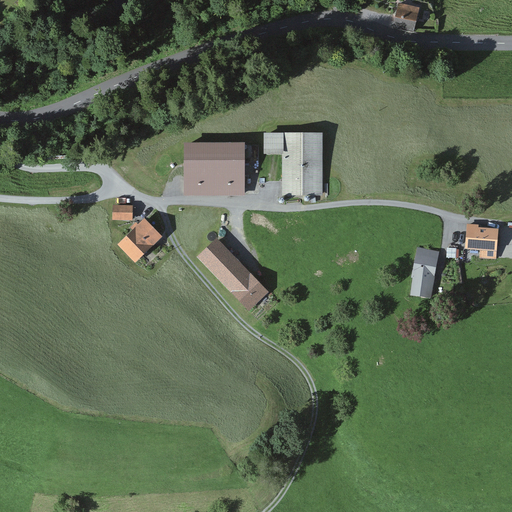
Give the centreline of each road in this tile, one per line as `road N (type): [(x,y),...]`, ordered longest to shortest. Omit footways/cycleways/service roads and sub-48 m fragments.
road 1 (tertiary): [(0,120),(50,116),(213,51),(312,23),(343,20),(417,45),(511,45)]
road 2 (unclassified): [(0,199),(91,200),(112,185),(99,169),(35,168),(0,152)]
